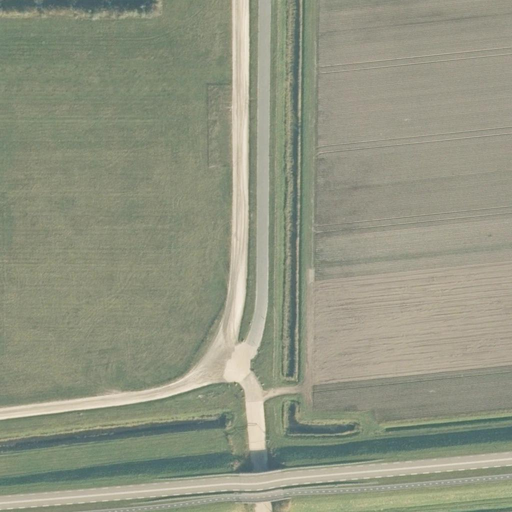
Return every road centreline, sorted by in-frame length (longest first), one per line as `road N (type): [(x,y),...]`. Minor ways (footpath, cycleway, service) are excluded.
road 1 (primary): [(0,501),(511,455)]
road 2 (track): [(219,366),(236,304),(238,0)]
road 3 (track): [(0,412),(158,392),(219,366)]
